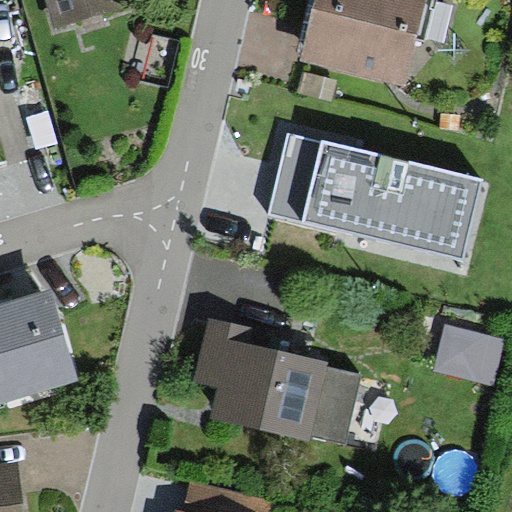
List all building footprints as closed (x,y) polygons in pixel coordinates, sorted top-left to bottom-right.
[(62,0),(70,27),(121,12),(117,0),(62,0)] [(330,0),(315,72),(400,90),(418,0),(330,0)] [(404,143),(372,136),(369,150),(401,157),(404,143)] [(337,239),(352,164),(260,145),(252,181),(268,184),(260,223),(337,239)] [(0,410),(73,392),(54,316),(0,329),(0,410)] [(230,394),(224,423),(345,451),(361,386),(243,359),(247,341),(214,333),(201,388),(230,394)] [(492,346),(448,337),(440,373),(484,383),(492,346)] [(0,511),(20,511),(17,481),(0,482),(0,511)] [(245,511),(246,511),(193,500),(190,511),(245,511)]
